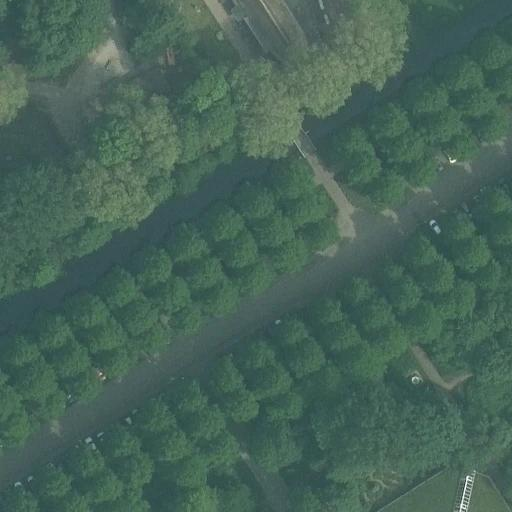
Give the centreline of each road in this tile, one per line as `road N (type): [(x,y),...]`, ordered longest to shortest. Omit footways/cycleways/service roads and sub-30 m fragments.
road 1 (unclassified): [(191,352),(511,151)]
road 2 (unclassified): [(0,472),(191,352)]
road 3 (unclassified): [(191,352),(291,511)]
